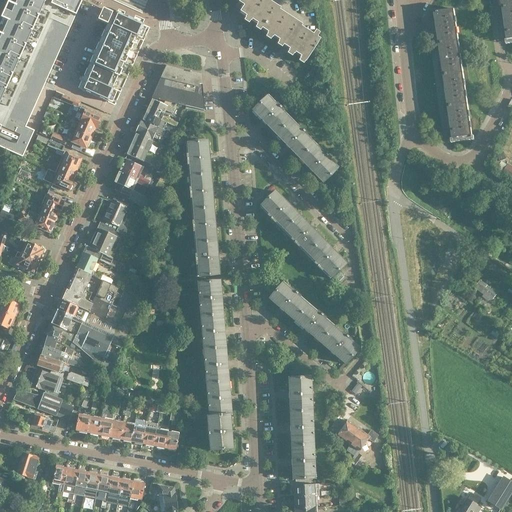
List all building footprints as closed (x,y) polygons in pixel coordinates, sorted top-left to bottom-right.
[(10,0),(10,2),(8,2),(1,18),(3,18),(0,24),(0,147),(22,158),(34,131),(26,127),(52,68),(82,0),(10,0)] [(198,0),(191,0),(188,7),(193,9),(198,0)] [(274,11),(257,0),(248,0),(243,7),(239,13),(262,28),(261,29),(290,49),(289,50),(306,62),(317,44),(294,29),(295,27),(291,24),(273,12),(274,11)] [(311,7),(304,0),(298,0),(307,10),(311,7)] [(511,0),(501,0),(502,9),(511,7),(511,0)] [(511,7),(502,9),(503,16),(507,40),(511,39),(511,7)] [(103,9),(97,20),(106,25),(103,32),(78,89),(81,90),(81,91),(108,102),(114,88),(113,88),(118,76),(119,77),(122,70),(121,69),(124,64),(125,64),(128,57),(127,56),(129,51),(130,51),(134,44),(132,44),(135,38),(136,39),(137,39),(140,32),(143,26),(143,25),(125,17),(116,13),(115,14),(112,13),(103,9)] [(434,12),(434,13),(439,44),(459,41),(454,10),(434,12)] [(463,73),(459,41),(439,44),(443,76),(463,73)] [(165,101),(177,104),(204,111),(201,75),(200,75),(191,73),(191,72),(189,72),(172,68),(166,66),(160,79),(152,98),(165,101)] [(443,76),(445,84),(448,107),(468,104),(463,73),(443,76)] [(78,121),(94,128),(96,129),(97,126),(99,125),(100,123),(99,121),(101,118),(86,112),(86,110),(81,107),(79,107),(81,103),(63,95),(60,100),(73,105),(73,106),(71,111),(76,113),(73,118),(76,120),(78,121)] [(252,110),(263,121),(262,121),(265,124),(266,124),(276,134),(290,121),(282,113),(283,111),(276,104),(275,105),(266,97),(252,110)] [(151,100),(148,107),(164,114),(165,111),(172,114),(177,104),(165,101),(163,105),(151,100)] [(472,136),(468,104),(448,107),(453,139),(472,136)] [(146,111),(145,114),(166,123),(176,127),(177,124),(162,117),(164,114),(148,107),(147,107),(145,111),(146,111)] [(142,120),(158,127),(163,130),(166,123),(145,114),(144,116),(143,116),(141,120),(142,120)] [(140,124),(138,127),(169,141),(171,137),(156,130),(158,127),(142,120),(142,121),(141,121),(140,121),(139,124),(140,124)] [(72,122),(69,130),(91,140),(94,133),(93,133),(94,128),(78,121),(76,124),(72,122)] [(289,148),(299,158),(313,145),(305,137),(307,135),(300,128),(298,129),(290,121),(276,134),(286,145),(285,145),(288,148),(289,148)] [(136,133),(135,134),(152,141),(153,138),(167,144),(169,141),(138,127),(137,130),(136,129),(135,132),(136,133)] [(91,140),(69,130),(67,136),(71,137),(69,141),(86,148),(86,147),(88,148),(91,140)] [(67,140),(53,133),(51,139),(65,145),(67,140)] [(135,134),(132,141),(165,155),(168,148),(152,141),(135,134)] [(47,147),(62,153),(64,147),(50,141),(47,147)] [(132,141),(129,147),(162,162),(165,155),(132,141)] [(191,177),(210,175),(209,161),(209,157),(208,157),(207,142),(188,143),(189,155),(186,155),(187,165),(190,165),(191,177)] [(313,145),(299,158),(309,169),(308,169),(312,172),(323,183),(337,169),(329,161),(330,159),(323,152),(321,153),(313,145)] [(129,147),(126,154),(142,162),(143,161),(150,164),(149,167),(158,171),(162,162),(129,147)] [(60,162),(76,170),(76,169),(78,169),(80,166),(78,165),(81,160),(64,152),(60,162)] [(498,155),(492,167),(497,170),(502,161),(506,160),(504,152),(498,154),(498,155)] [(125,160),(119,172),(137,181),(136,183),(157,192),(162,195),(166,187),(157,183),(158,180),(141,173),(143,168),(125,160)] [(76,170),(60,162),(55,173),(73,181),(74,177),(74,175),(76,170)] [(503,174),(511,179),(511,167),(508,165),(503,174)] [(30,175),(20,170),(18,175),(28,180),(30,175)] [(117,194),(133,203),(137,206),(141,208),(144,211),(148,214),(151,217),(158,204),(153,201),(132,191),(136,183),(137,181),(119,172),(119,173),(118,173),(115,179),(116,180),(114,183),(121,186),(117,194)] [(162,172),(158,180),(157,183),(166,187),(171,176),(162,172)] [(73,181),(55,173),(50,183),(68,191),(68,190),(70,190),(72,186),(71,185),(73,181)] [(194,210),(213,209),(211,194),(212,194),(212,190),(211,190),(210,175),(191,177),(192,188),(189,188),(190,199),(193,198),(194,210)] [(34,190),(43,194),(46,188),(36,184),(34,190)] [(157,192),(153,201),(158,204),(162,195),(157,192)] [(284,230),(298,216),(288,206),(288,205),(285,202),(285,203),(274,192),(261,205),(269,214),(267,216),(274,223),(276,221),(284,230)] [(131,208),(133,203),(117,194),(116,193),(113,200),(131,208)] [(41,205),(58,213),(59,213),(59,212),(61,212),(63,209),(61,207),(64,202),(46,195),(41,205)] [(16,200),(8,197),(6,202),(12,204),(14,205),(16,200)] [(2,210),(1,211),(8,214),(8,213),(12,204),(6,202),(5,202),(2,210)] [(99,224),(122,235),(125,236),(126,233),(126,231),(126,228),(125,226),(122,225),(130,210),(112,202),(104,220),(101,219),(99,224)] [(37,215),(54,223),(54,222),(56,222),(57,218),(56,217),(58,213),(41,205),(37,215)] [(215,223),(214,223),(213,209),(194,210),(195,222),(192,222),(193,232),(195,232),(196,243),(216,242),(214,227),(215,227),(215,223)] [(1,211),(0,213),(0,216),(12,222),(14,217),(8,214),(1,211)] [(37,215),(29,212),(28,215),(22,213),(18,221),(30,226),(31,225),(49,233),(50,232),(51,232),(53,229),(52,227),(54,223),(37,215)] [(308,254),(321,240),(311,230),(312,229),(309,226),(308,227),(298,216),(284,230),(292,238),(290,240),(298,247),(300,245),(308,254)] [(99,225),(89,247),(112,258),(122,235),(99,225)] [(332,250),(331,251),(321,240),(308,254),(315,262),(314,264),(321,271),(323,269),(331,278),(345,264),(334,254),(335,253),(332,250)] [(20,241),(15,252),(18,253),(38,262),(39,260),(41,260),(42,257),(41,255),(43,251),(20,241)] [(218,256),(217,256),(216,242),(196,243),(197,255),(195,255),(196,265),(198,265),(199,277),(218,275),(217,261),(218,261),(218,256)] [(451,245),(445,242),(439,257),(446,260),(451,245)] [(164,245),(154,246),(155,256),(165,255),(164,245)] [(86,247),(83,253),(98,259),(110,265),(113,259),(112,258),(86,247)] [(38,262),(18,253),(16,258),(19,260),(17,265),(31,272),(33,273),(38,262)] [(92,272),(98,259),(83,253),(75,268),(92,276),(91,276),(102,281),(110,285),(112,282),(110,280),(93,272),(93,273),(92,272)] [(124,265),(118,262),(115,267),(122,270),(124,265)] [(165,262),(155,263),(156,273),(166,272),(165,262)] [(73,273),(61,300),(104,319),(111,304),(116,306),(120,297),(118,296),(119,294),(117,293),(119,288),(110,285),(102,281),(91,305),(87,303),(92,293),(87,291),(87,289),(85,288),(91,276),(92,276),(75,268),(73,274),(73,273)] [(340,272),(333,279),(340,286),(348,279),(340,272)] [(490,287),(481,280),(475,288),(484,295),(483,297),(488,301),(495,291),(490,288),(490,287)] [(197,283),(200,317),(222,315),(220,301),(221,301),(221,296),(220,296),(219,282),(197,283)] [(269,299),(278,307),(280,308),(279,309),(283,312),(283,311),(294,321),(307,306),(298,299),(300,297),(292,290),(290,292),(281,284),(269,299)] [(131,300),(141,305),(143,300),(133,295),(131,300)] [(0,311),(13,318),(14,316),(15,316),(18,309),(17,309),(18,307),(17,305),(15,304),(16,304),(11,302),(3,298),(0,297),(0,311)] [(57,310),(74,318),(79,308),(61,300),(57,310)] [(131,300),(128,306),(138,310),(141,305),(131,300)] [(138,310),(128,306),(126,311),(136,315),(138,310)] [(309,333),(320,343),(332,328),(323,320),(325,319),(317,312),(316,314),(307,306),(294,321),(305,330),(305,331),(308,334),(309,333)] [(85,323),(74,318),(57,310),(51,324),(63,329),(61,334),(65,338),(80,349),(100,366),(114,336),(85,323)] [(13,319),(13,318),(0,311),(0,326),(8,330),(10,326),(11,326),(14,319),(13,319)] [(126,311),(124,316),(134,320),(136,315),(126,311)] [(90,313),(85,323),(114,336),(125,341),(129,331),(119,326),(90,313)] [(200,317),(203,351),(225,349),(223,334),(224,334),(224,329),(223,329),(222,315),(200,317)] [(134,320),(124,316),(122,321),(132,326),(134,320)] [(122,321),(119,326),(129,331),(132,326),(122,321)] [(63,345),(65,338),(61,334),(63,329),(51,324),(46,335),(47,336),(58,339),(57,343),(63,345)] [(332,328),(320,343),(331,352),(330,353),(333,356),(334,355),(345,365),(358,350),(349,342),(350,340),(342,334),(341,335),(332,328)] [(13,337),(7,335),(6,335),(3,341),(4,341),(3,342),(0,348),(0,358),(3,360),(13,337)] [(62,347),(63,345),(57,343),(58,339),(47,336),(44,347),(58,351),(60,346),(62,347)] [(66,364),(68,360),(59,357),(61,352),(58,351),(44,347),(41,356),(66,364)] [(203,351),(206,384),(228,382),(226,368),(227,368),(227,363),(226,363),(225,349),(203,351)] [(69,366),(66,364),(41,356),(40,356),(37,366),(37,367),(57,373),(59,368),(68,371),(69,366)] [(44,394),(62,401),(63,399),(58,397),(59,395),(57,394),(63,379),(36,370),(30,386),(41,390),(45,391),(44,394)] [(90,380),(69,373),(66,380),(87,387),(90,380)] [(289,379),(289,393),(288,393),(288,398),(289,398),(290,412),(311,412),(310,378),(289,379)] [(228,382),(206,384),(209,417),(219,416),(219,417),(229,416),(230,416),(229,401),(230,401),(230,396),(229,396),(228,382)] [(351,391),(354,394),(360,386),(357,383),(351,391)] [(61,403),(62,401),(44,394),(43,393),(42,397),(40,396),(34,395),(18,389),(13,400),(56,416),(68,421),(72,422),(76,413),(72,411),(73,408),(61,403)] [(150,404),(140,398),(138,407),(149,410),(150,404)] [(178,413),(171,412),(169,421),(177,422),(178,413)] [(291,432),(291,446),(313,445),(311,412),(290,412),(290,427),(290,432),(291,432)] [(41,430),(49,432),(54,434),(56,428),(51,426),(52,421),(45,419),(34,415),(31,424),(42,428),(41,430)] [(86,434),(86,433),(90,417),(78,415),(75,431),(79,431),(79,433),(86,434)] [(230,430),(229,416),(219,417),(219,416),(209,417),(207,417),(210,451),(232,449),(230,435),(231,435),(231,430),(230,430)] [(97,437),(97,435),(101,419),(90,417),(86,433),(90,434),(90,435),(97,437)] [(108,439),(109,437),(112,422),(101,419),(97,435),(101,436),(101,437),(108,439)] [(369,437),(347,421),(340,431),(332,425),(329,430),(337,435),(336,435),(355,448),(354,449),(356,450),(355,451),(357,452),(352,458),(353,459),(349,463),(358,469),(366,459),(358,453),(359,451),(368,439),(369,440),(371,438),(369,437)] [(119,441),(120,440),(123,424),(112,422),(109,437),(112,438),(112,440),(119,441)] [(134,426),(123,424),(120,440),(123,440),(123,442),(130,443),(131,442),(134,426)] [(141,446),(142,444),(145,428),(134,426),(131,442),(135,442),(134,444),(141,446)] [(153,448),(153,446),(156,430),(145,428),(142,444),(146,445),(145,446),(153,448)] [(164,450),(164,448),(167,433),(156,430),(153,446),(157,447),(156,449),(164,450)] [(178,435),(167,433),(164,448),(168,449),(167,451),(175,452),(175,451),(178,435)] [(313,445),(291,446),(292,460),(291,460),(291,465),(292,465),(293,480),(296,480),(310,479),(314,479),(313,445)] [(39,458),(38,457),(23,453),(20,460),(37,465),(39,458)] [(20,460),(18,466),(35,471),(37,465),(20,460)] [(481,464),(477,461),(473,469),(477,471),(481,464)] [(63,485),(66,469),(63,468),(63,467),(56,465),(55,467),(52,482),(63,485)] [(35,471),(18,466),(16,474),(34,480),(37,472),(35,471)] [(62,492),(69,494),(73,495),(75,487),(74,487),(78,471),(74,470),(74,469),(67,467),(66,469),(63,485),(62,492)] [(86,489),(89,473),(85,473),(85,471),(78,470),(78,471),(74,487),(75,487),(86,489)] [(89,472),(89,473),(86,489),(97,491),(100,476),(96,475),(96,473),(89,472)] [(95,499),(102,500),(106,501),(108,494),(111,478),(107,477),(107,475),(100,474),(100,476),(97,491),(95,499)] [(111,476),(111,478),(108,494),(119,496),(122,480),(118,479),(118,478),(111,476)] [(511,491),(511,483),(503,477),(488,502),(501,510),(511,491)] [(130,498),(133,482),(129,482),(130,480),(122,478),(122,480),(119,496),(130,498)] [(9,484),(0,479),(0,492),(4,494),(9,484)] [(33,482),(21,479),(19,484),(31,487),(33,482)] [(133,481),(133,482),(130,498),(141,500),(144,485),(140,484),(141,482),(133,481)] [(45,495),(48,487),(35,483),(32,490),(45,495)] [(294,493),(294,498),(313,497),(316,497),(315,491),(313,491),(313,485),(310,485),(296,486),(294,486),(294,487),(293,488),(293,492),(294,493)] [(158,496),(160,504),(175,502),(175,501),(176,500),(176,496),(175,495),(174,494),(173,489),(158,487),(157,495),(158,496)] [(478,511),(481,508),(475,505),(478,501),(470,496),(467,500),(459,511),(478,511)] [(314,503),(313,497),(294,498),(293,499),(293,503),(295,505),(295,509),(314,508),(316,508),(316,502),(314,503)] [(176,504),(175,502),(160,504),(160,511),(176,511),(177,511),(176,509),(177,508),(177,504),(176,504)]
